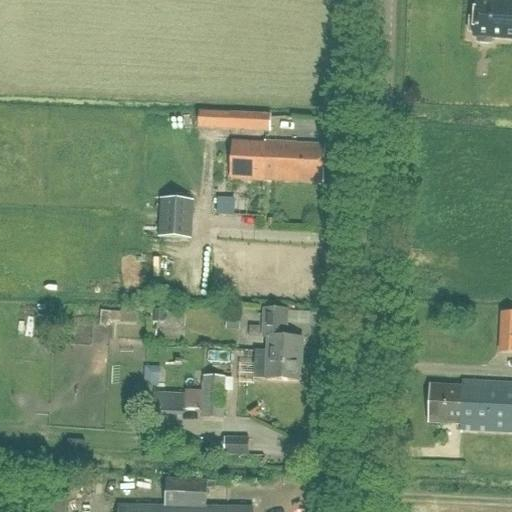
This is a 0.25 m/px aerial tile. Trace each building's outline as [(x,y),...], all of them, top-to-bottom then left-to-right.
[(511,0),(505,0),(506,3),(476,1),(475,19),(469,19),(468,34),(473,34),(473,39),(476,39),(476,45),(492,46),(492,40),(511,41),(511,0)] [(268,115),(228,114),(199,113),(198,129),(227,130),(267,131),(268,115)] [(264,144),(262,182),(322,184),(324,145),(297,144),(297,143),(264,142),(264,144)] [(175,143),(174,154),(191,156),(192,144),(175,143)] [(262,182),(264,144),(232,143),(230,180),(262,182)] [(161,200),(159,239),(191,241),(193,202),(161,200)] [(265,311),(264,339),(268,339),(267,353),(255,352),(254,380),(266,380),(266,381),(300,382),(301,339),(286,339),(287,312),(265,311)] [(511,352),(511,316),(502,316),(500,352),(511,352)] [(226,317),(226,331),(240,331),(240,317),(226,317)] [(144,368),(143,388),(158,389),(158,384),(160,384),(160,369),(144,368)] [(224,420),(225,379),(202,378),(201,419),(224,420)] [(511,434),(511,384),(463,382),(463,387),(432,386),(430,425),(461,426),(460,432),(511,434)] [(178,406),(158,404),(158,416),(178,418),(178,406)] [(249,457),(249,439),(224,439),(224,457),(249,457)] [(66,490),(66,475),(51,474),(51,490),(66,490)] [(118,508),(117,511),(252,511),(253,509),(206,509),(206,483),(165,481),(165,508),(118,508)]
